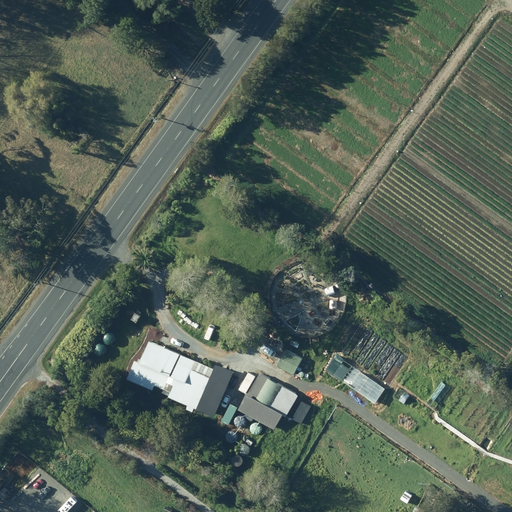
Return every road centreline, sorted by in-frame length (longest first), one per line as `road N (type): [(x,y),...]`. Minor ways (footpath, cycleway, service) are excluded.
road 1 (primary): [(0,384),(278,0)]
road 2 (unknown): [(107,0),(212,91)]
